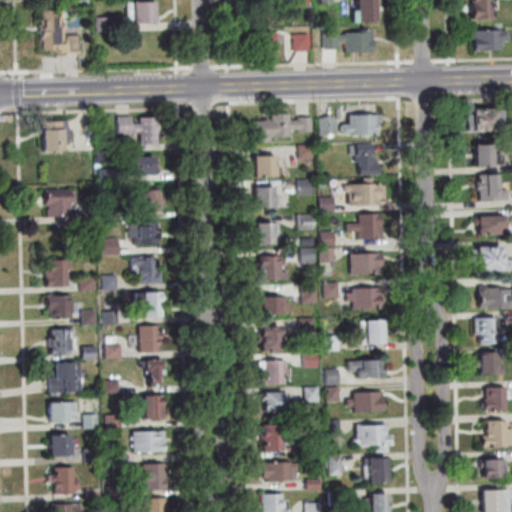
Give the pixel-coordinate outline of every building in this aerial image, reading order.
[(251,23),(250,0),(268,0),(269,13),(276,12),(276,22),(251,23)] [(353,22),(352,10),(358,10),(357,0),(375,0),(376,22),(353,22)] [(490,18),(490,0),(471,0),(471,19),(490,18)] [(128,23),(127,2),(154,1),(154,22),(128,23)] [(43,50),(42,10),(67,10),(67,22),(62,22),(62,36),(79,36),(80,52),(57,52),(57,50),(43,50)] [(111,32),(95,32),(95,18),(110,18),(111,32)] [(373,52),(345,53),(345,43),(337,43),(338,48),(323,48),(323,33),(337,33),(337,36),(345,35),(344,33),(365,32),(365,29),(373,29),(373,52)] [(474,51),(473,39),(472,39),(472,30),(500,29),(500,30),(508,30),(508,41),(501,42),(502,51),(474,51)] [(274,50),(255,51),(254,32),(274,31),(274,33),(279,33),(279,43),(274,43),(274,50)] [(308,50),(293,51),(293,34),(307,34),(308,50)] [(469,107),(470,112),(465,113),(466,130),(500,129),(500,108),(492,108),(492,107),(469,107)] [(253,122),(271,121),(271,115),(288,114),(289,120),(297,120),(297,118),(311,118),(311,132),(297,133),(297,130),(289,131),(289,136),(269,137),(269,141),(253,142),(253,122)] [(350,134),(350,132),(343,132),(342,124),(350,123),(349,115),(382,114),(382,122),(378,122),(378,133),(350,134)] [(157,144),(141,145),(141,132),(119,133),(118,116),(131,116),(131,124),(140,123),(140,119),(156,118),(157,144)] [(337,133),(320,134),(319,119),(336,118),(337,133)] [(45,150),(44,121),(66,121),(66,128),(71,128),(72,142),(61,142),(62,149),(45,150)] [(359,173),(359,161),(356,161),(355,143),(372,143),(372,157),(376,157),(376,163),(379,163),(379,173),(359,173)] [(501,152),(502,163),(473,164),(472,143),(491,143),(491,152),(501,152)] [(298,158),(298,145),(312,145),(312,158),(298,158)] [(255,176),(254,155),(274,155),(275,167),(280,167),(281,175),(255,176)] [(154,174),(128,175),(127,157),(153,156),(154,174)] [(115,185),(100,186),(99,170),(114,170),(115,185)] [(495,173),(496,188),(505,188),(505,199),(477,199),(477,188),(474,189),(473,179),(476,180),(476,174),(495,173)] [(311,179),(311,194),(298,195),(297,180),(311,179)] [(348,205),(348,192),(344,192),(344,185),(384,184),(385,203),(381,203),(381,204),(348,205)] [(277,208),(255,209),(254,187),(272,186),(273,199),(277,199),(277,208)] [(70,217),(47,218),(47,205),(45,205),(45,190),(74,189),(75,200),(69,201),(70,217)] [(141,212),(141,191),(158,191),(159,211),(141,212)] [(334,211),(319,212),(319,197),(334,197),(334,211)] [(113,204),(113,219),(100,220),(99,204),(113,204)] [(298,230),(297,215),(313,214),(313,229),(298,230)] [(358,241),(358,231),(346,231),(346,224),(358,223),(358,214),(380,214),(381,239),(375,239),(375,240),(358,241)] [(503,215),(475,215),(471,217),(471,221),(474,222),(474,231),(503,231),(503,215)] [(156,245),(137,246),(137,244),(134,244),(133,238),(130,238),(129,224),(136,224),(136,223),(155,222),(156,245)] [(272,244),(256,245),(256,224),(278,223),(279,243),(272,243),(272,244)] [(320,231),(334,231),(334,246),(320,246),(320,231)] [(118,254),(102,254),(102,238),(118,238),(118,254)] [(473,245),(473,248),(469,248),(470,267),(474,267),(474,271),(501,270),(501,268),(511,268),(511,257),(500,258),(500,244),(473,245)] [(314,262),(301,262),(300,249),(314,248),(314,262)] [(333,248),(334,262),(320,262),(320,249),(333,248)] [(378,274),(350,275),(350,254),(381,253),(382,267),(378,267),(378,274)] [(138,284),(138,268),(139,268),(138,263),(131,263),(131,257),(155,256),(155,272),(160,271),(161,283),(138,284)] [(286,280),(260,281),(259,257),(283,256),(283,266),(280,266),(280,272),(286,272),(286,280)] [(67,287),(47,287),(46,260),(71,260),(71,269),(67,269),(67,287)] [(102,275),(116,275),(117,288),(102,289),(102,275)] [(80,290),(79,277),(93,276),(94,290),(80,290)] [(302,304),(301,284),(315,283),(315,303),(302,304)] [(323,298),(323,284),(337,283),(338,298),(323,298)] [(511,288),(491,288),(491,286),(483,286),(482,285),(475,285),(476,307),(509,306),(508,301),(511,301),(511,288)] [(352,308),(352,301),(346,302),(346,293),(352,293),(352,289),(382,288),(382,296),(380,296),(380,307),(352,308)] [(163,317),(139,317),(139,310),(135,311),(134,292),(162,291),(163,317)] [(71,317),(50,318),(50,309),(47,309),(46,295),(70,294),(71,303),(75,303),(76,312),(71,312),(71,317)] [(261,315),(260,297),(285,297),(285,303),(289,303),(289,313),(280,313),(280,314),(261,315)] [(96,324),(82,325),(82,310),(95,310),(96,324)] [(117,324),(104,325),(104,312),(117,312),(117,324)] [(494,316),(495,343),(476,343),(476,333),(472,333),(472,317),(494,316)] [(314,332),(299,333),(299,319),(314,318),(314,332)] [(361,345),(360,334),(359,321),(383,320),(383,344),(361,345)] [(140,352),(139,326),(159,325),(160,352),(140,352)] [(280,325),(281,351),(261,351),(261,343),(258,343),(257,334),(261,334),(260,326),(280,325)] [(69,355),(52,355),(51,330),(73,329),(74,350),(69,350),(69,355)] [(325,351),(324,336),(338,336),(339,350),(325,351)] [(120,358),(105,358),(105,344),(120,344),(120,358)] [(96,359),(82,360),(82,346),(95,346),(96,359)] [(478,351),(478,373),(504,373),(504,350),(478,351)] [(304,367),(303,353),(317,353),(317,367),(304,367)] [(150,387),(149,369),(146,369),(145,359),(162,358),(163,374),(158,374),(159,386),(150,387)] [(383,377),(356,378),(356,371),(348,372),(348,361),(383,360),(383,377)] [(261,385),(260,362),(285,361),(285,369),(289,369),(289,378),(284,378),(285,384),(261,385)] [(72,392),(50,393),(49,377),(53,377),(53,372),(54,372),(54,363),(80,362),(81,391),(72,391),(72,392)] [(338,384),(326,385),(326,369),(338,369),(338,384)] [(119,393),(105,393),(105,380),(118,380),(119,393)] [(503,385),(505,408),(481,409),(480,397),(483,397),(482,386),(503,385)] [(318,387),(319,402),(305,403),(305,387),(318,387)] [(339,402),(325,402),(325,388),(338,388),(339,402)] [(293,411),(264,412),(264,393),(287,392),(288,399),(292,399),(293,411)] [(353,413),(353,408),(347,408),(347,400),(353,400),(353,394),(382,393),(383,412),(353,413)] [(144,419),(143,395),(161,394),(161,413),(165,413),(166,419),(161,419),(160,418),(144,419)] [(52,423),(51,402),(75,401),(76,419),(67,419),(67,423),(52,423)] [(84,429),(84,415),(97,415),(98,429),(84,429)] [(106,428),(106,416),(120,415),(120,427),(106,428)] [(511,427),(511,444),(478,444),(478,432),(481,431),(481,428),(485,428),(484,419),(502,419),(503,427),(511,427)] [(326,435),(326,421),(339,421),(340,435),(326,435)] [(265,452),(264,442),(261,442),(261,435),(264,435),(264,426),(282,425),(282,437),(291,437),(291,443),(282,444),(283,452),(265,452)] [(353,446),(353,440),(356,440),(355,426),(386,425),(387,435),(392,434),(392,444),(387,444),(387,451),(375,452),(375,445),(353,446)] [(164,452),(133,453),(133,432),(164,431),(164,452)] [(70,456),(52,457),(51,435),(69,434),(70,456)] [(305,440),(319,440),(320,450),(305,451),(305,440)] [(121,463),(106,463),(106,449),(120,448),(121,463)] [(98,463),(84,463),(84,450),(97,449),(98,463)] [(341,476),(329,476),(328,457),(340,456),(341,476)] [(479,458),(500,457),(501,476),(476,477),(476,463),(480,463),(479,458)] [(387,458),(388,482),(370,482),(370,479),(365,479),(364,459),(387,458)] [(290,482),(266,482),(266,479),(263,479),(262,464),(297,463),(297,471),(290,471),(290,482)] [(144,491),(144,465),(165,464),(165,490),(144,491)] [(55,494),(54,482),(52,482),(52,476),(54,476),(54,468),(73,468),(73,480),(79,480),(79,489),(74,490),(74,494),(55,494)] [(320,479),(320,489),(306,489),(306,479),(320,479)] [(108,487),(121,486),(121,497),(108,497),(108,487)] [(479,489),(480,511),(507,511),(507,488),(479,489)] [(86,498),(85,489),(99,489),(99,498),(86,498)] [(330,506),(329,492),(343,492),(344,506),(330,506)] [(360,511),(360,508),(371,507),(371,493),(388,493),(388,511),(360,511)] [(262,511),(262,508),(259,508),(258,502),(262,502),(262,495),(283,494),(283,509),(290,508),(290,511),(262,511)] [(139,511),(139,507),(144,507),(144,499),(165,498),(165,511),(139,511)] [(76,511),(77,503),(53,503),(52,511),(76,511)] [(305,511),(305,503),(321,503),(321,511),(305,511)]
